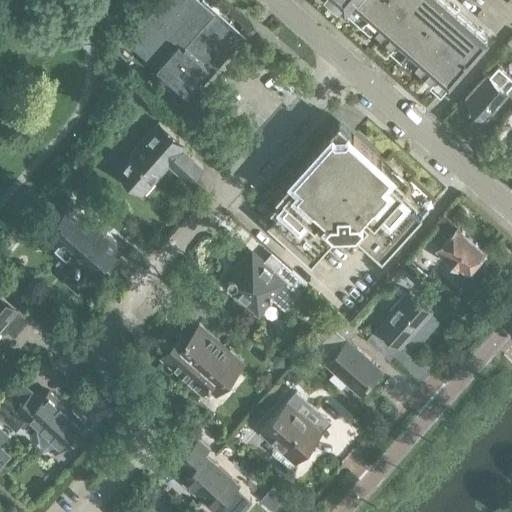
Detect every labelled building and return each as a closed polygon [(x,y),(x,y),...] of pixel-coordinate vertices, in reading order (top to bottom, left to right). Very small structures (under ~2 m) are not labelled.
[(160,0),(126,40),(143,56),(157,68),(178,43),(180,41),(178,38),(173,34),(169,31),(198,0),(160,0)] [(201,0),(198,0),(169,31),(173,34),(178,38),(180,41),(178,43),(183,47),(185,45),(205,63),(206,62),(209,64),(208,65),(213,69),(234,46),(230,42),(238,32),(201,0)] [(336,0),(344,7),(350,0),(354,0),(377,20),(373,24),(394,43),(398,39),(416,55),(412,59),(434,78),(438,74),(447,82),(487,38),(444,0),(336,0)] [(178,43),(157,68),(185,92),(188,89),(199,76),(201,75),(204,78),(205,79),(213,69),(208,65),(209,64),(206,62),(205,63),(185,45),(183,47),(178,43)] [(511,94),(511,79),(498,67),(489,77),(486,75),(464,99),(484,118),(508,91),(511,94)] [(192,182),(205,167),(184,149),(187,146),(160,122),(118,169),(144,193),(171,163),(192,182)] [(353,135),(348,131),(346,134),(335,135),(333,132),(328,137),(327,136),(300,166),(294,173),(298,177),(270,207),(275,212),(267,221),(311,261),(312,260),(309,257),(317,248),(320,251),(334,236),(323,226),(328,221),(334,227),(356,226),(362,220),(367,224),(357,235),(372,248),(374,245),(383,254),(381,256),(382,258),(422,214),(413,205),(417,201),(402,187),(387,173),(391,169),(384,162),(354,135),(353,135)] [(111,263),(126,246),(73,200),(42,235),(77,265),(65,279),(80,292),(108,260),(111,263)] [(485,255),(482,253),(484,250),(457,226),(437,249),(457,267),(459,265),(466,271),(475,261),(477,264),(485,255)] [(308,283),(294,270),(272,250),(263,260),(254,252),(236,271),(240,274),(237,277),(234,276),(232,276),(231,277),(229,280),(229,283),(231,285),(234,286),(237,284),(240,287),(237,291),(259,310),(272,296),(286,308),(308,283)] [(0,329),(20,307),(0,289),(0,329)] [(400,347),(431,311),(408,291),(377,326),(400,347)] [(475,291),(466,302),(479,314),(489,304),(475,291)] [(358,329),(337,310),(327,322),(333,327),(317,345),(332,358),(327,364),(359,392),(380,368),(348,340),(358,329)] [(236,370),(244,361),(202,323),(189,337),(184,332),(162,356),(204,394),(210,388),(218,396),(239,373),(236,370)] [(302,336),(299,341),(308,346),(313,338),(308,335),(302,336)] [(280,373),(280,370),(279,368),(278,367),(276,366),(273,367),(271,369),(271,370),(271,372),(273,375),(274,376),(278,375),(280,373)] [(62,448),(85,421),(50,390),(42,399),(33,391),(7,419),(17,428),(27,417),(62,448)] [(263,430),(278,443),(271,450),(291,468),(323,433),(289,401),(263,430)] [(0,425),(0,443),(9,434),(0,425)] [(239,487),(241,485),(208,455),(212,450),(202,441),(181,463),(192,473),(185,481),(218,511),(219,509),(221,511),(239,511),(252,498),(239,487)] [(158,487),(151,494),(156,498),(161,498),(165,493),(158,487)]
